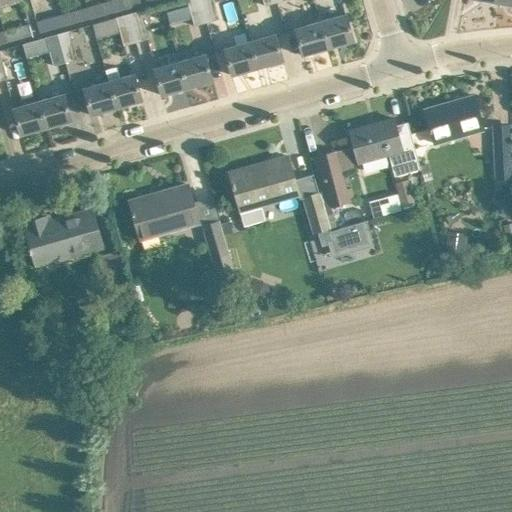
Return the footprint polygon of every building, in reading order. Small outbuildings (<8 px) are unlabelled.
[(113,0),(111,0),(89,7),(92,18),(116,11),(113,0)] [(113,0),(116,11),(142,4),(140,0),(113,0)] [(195,25),(207,22),(200,0),(187,0),(189,5),(166,11),(170,24),(193,18),(195,25)] [(200,0),(207,22),(219,18),(214,2),(219,0),(200,0)] [(89,7),(64,14),(67,26),(92,18),(89,7)] [(140,11),(128,14),(136,42),(148,39),(140,11)] [(67,26),(64,14),(37,21),(40,33),(67,26)] [(128,14),(116,18),(120,32),(124,46),(136,42),(128,14)] [(346,14),(320,21),(328,48),(354,41),(346,14)] [(302,55),(328,48),(320,21),(295,28),(302,55)] [(4,31),(8,42),(32,36),(29,24),(4,31)] [(70,30),(58,34),(66,62),(78,59),(70,30)] [(54,65),(66,62),(58,34),(46,37),(54,65)] [(283,61),(278,42),(275,34),(250,41),(258,68),(283,61)] [(232,75),(258,68),(250,41),(224,48),(232,75)] [(205,54),(180,61),(187,88),(213,81),(205,54)] [(161,95),(187,88),(180,61),(154,68),(161,95)] [(135,73),(119,78),(116,66),(105,69),(109,81),(117,108),(142,101),(135,73)] [(42,72),(28,75),(30,87),(44,84),(42,72)] [(91,115),(117,108),(109,81),(83,88),(91,115)] [(72,121),(64,93),(39,101),(46,128),(72,121)] [(430,132),(431,131),(435,143),(483,129),(473,95),(425,109),(430,128),(429,128),(430,132)] [(21,135),(46,128),(39,101),(13,108),(21,135)] [(393,118),(350,130),(359,164),(389,155),(395,177),(421,169),(420,165),(408,122),(395,126),(393,118)] [(511,178),(511,165),(511,155),(510,126),(494,127),(497,179),(511,178)] [(325,208),(331,206),(350,201),(336,151),(311,158),(325,208)] [(273,163),(231,175),(233,183),(231,183),(232,189),(235,188),(241,212),(245,225),(264,220),(260,207),(299,196),(294,179),(293,175),(288,156),(272,160),(273,163)] [(427,163),(420,165),(421,169),(422,174),(430,172),(427,163)] [(313,174),(294,179),(299,196),(300,199),(304,198),(313,232),(317,231),(319,230),(322,243),(331,241),(334,252),(368,243),(362,221),(329,231),(328,227),(329,227),(319,193),(318,194),(313,174)] [(132,217),(134,217),(141,240),(199,223),(187,184),(172,189),(173,191),(131,203),(133,211),(131,212),(132,217)] [(396,194),(385,197),(389,213),(401,210),(396,194)] [(32,252),(35,264),(103,245),(92,208),(41,223),(40,218),(23,222),(31,248),(29,248),(30,253),(32,252)] [(204,226),(218,275),(220,284),(235,280),(219,221),(204,226)] [(447,231),(445,248),(464,250),(466,234),(447,231)] [(106,289),(127,283),(117,249),(96,255),(106,289)] [(252,282),(247,295),(266,301),(271,289),(252,282)] [(244,311),(232,314),(234,325),(247,322),(244,311)]
